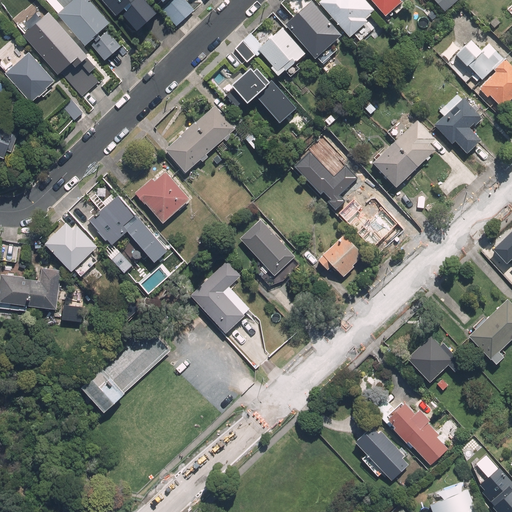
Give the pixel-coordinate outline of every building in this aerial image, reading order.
[(107,26),(112,22),(93,0),(48,0),(86,44),(93,38),(107,55),(121,43),(107,26)] [(100,0),(114,16),(122,10),(134,23),(153,6),(147,0),(100,0)] [(170,0),(161,9),(176,25),(193,10),(184,0),(170,0)] [(324,0),(324,1),(355,36),(372,20),(369,16),(378,8),(370,0),(324,0)] [(376,0),(390,15),(406,0),(376,0)] [(460,0),(437,0),(449,12),(460,0)] [(323,61),(338,48),(332,41),(341,34),(312,1),(286,24),(315,57),(317,55),(323,61)] [(90,54),(48,8),(22,31),(31,41),(29,42),(58,74),(71,63),(75,67),(90,54)] [(289,77),(298,69),(293,64),(304,54),(280,26),(267,38),(268,40),(257,50),(271,67),(270,68),(277,77),(284,71),(289,77)] [(243,40),(253,51),(260,45),(250,34),(243,40)] [(486,78),(507,59),(492,42),(485,48),(477,39),(461,54),(471,64),(472,63),(486,78)] [(245,59),(253,51),(243,40),(235,48),(245,59)] [(27,53),(3,74),(29,103),(53,82),(27,53)] [(117,55),(105,66),(116,79),(129,69),(117,55)] [(85,60),(67,76),(82,94),(101,78),(85,60)] [(506,106),(511,99),(511,63),(509,60),(498,70),(499,71),(485,84),(506,106)] [(254,61),(233,81),(249,98),(256,91),(281,118),(296,104),(273,78),(271,80),(254,61)] [(485,139),(473,126),(484,114),(467,97),(438,125),(456,142),(459,139),(472,152),(485,139)] [(72,121),(81,112),(69,100),(60,109),(72,121)] [(224,142),(230,137),(227,134),(237,126),(218,104),(196,123),(202,130),(201,130),(214,146),(222,139),(224,142)] [(438,137),(420,119),(378,161),(402,185),(438,149),(432,143),(438,137)] [(201,163),(206,158),(204,155),(214,146),(201,130),(202,130),(196,123),(167,149),(186,171),(198,160),(201,163)] [(0,125),(0,159),(4,161),(15,131),(0,125)] [(250,133),(244,138),(248,143),(254,138),(250,133)] [(217,155),(211,160),(215,165),(221,160),(217,155)] [(136,192),(163,223),(191,199),(166,171),(155,181),(152,177),(136,192)] [(366,184),(343,204),(366,231),(389,211),(366,184)] [(134,251),(154,234),(137,215),(135,216),(117,197),(90,221),(112,245),(121,238),(116,232),(123,225),(130,233),(124,239),(134,251)] [(44,243),(69,271),(95,247),(77,228),(81,225),(68,212),(60,220),(64,224),(44,243)] [(294,256),(261,220),(240,240),(274,276),(294,256)] [(368,253),(348,233),(323,258),(333,268),(336,264),(347,275),(368,253)] [(121,252),(113,259),(125,272),(133,265),(121,252)] [(227,260),(190,295),(226,333),(245,315),(224,293),(241,276),(227,260)] [(0,293),(0,304),(56,311),(61,270),(42,268),(40,282),(25,280),(25,278),(1,275),(0,280),(0,292),(0,293)] [(511,300),(510,298),(473,333),(495,356),(511,339),(511,300)] [(101,368),(80,388),(102,412),(106,408),(109,412),(125,398),(122,395),(169,350),(145,324),(99,367),(101,368)] [(443,343),(434,334),(411,355),(433,378),(450,362),(457,369),(465,361),(446,341),(443,343)] [(409,401),(392,415),(433,463),(450,448),(409,401)] [(411,463),(376,424),(359,439),(394,478),(411,463)] [(471,487),(434,502),(437,511),(479,511),(481,511),(471,487)] [(511,511),(511,491),(497,504),(504,511),(511,511)]
